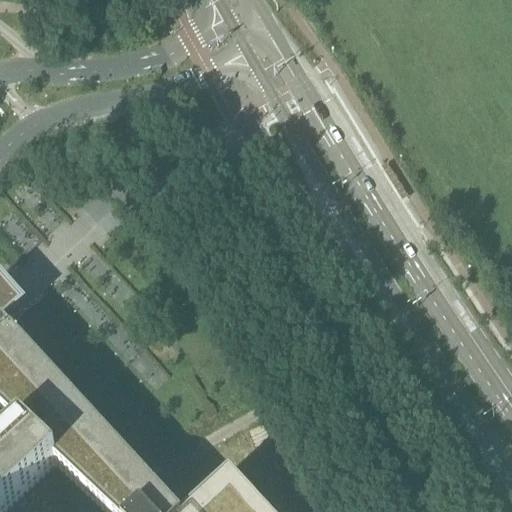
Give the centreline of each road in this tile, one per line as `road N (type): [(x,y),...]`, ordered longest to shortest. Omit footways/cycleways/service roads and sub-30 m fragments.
road 1 (secondary): [(218,0),(376,265),(511,464)]
road 2 (secondary): [(511,407),(431,290),(255,0)]
